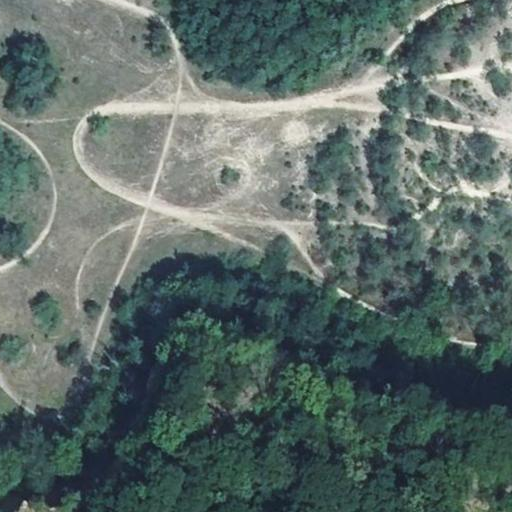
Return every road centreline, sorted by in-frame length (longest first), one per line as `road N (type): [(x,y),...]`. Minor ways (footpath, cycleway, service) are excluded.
road 1 (track): [(511,348),(402,332),(186,218),(136,223),(95,263),(79,317),(89,379),(60,408),(25,406),(0,360)]
road 2 (track): [(0,115),(271,106),(355,86),(403,33),(470,0)]
road 3 (track): [(511,134),(355,86),(511,66)]
road 4 (track): [(109,0),(172,27),(175,54),(150,65),(116,53),(39,0)]
road 5 (track): [(0,266),(54,208),(44,168),(0,123)]
road 6 (track): [(91,117),(83,150),(129,192),(186,218)]
